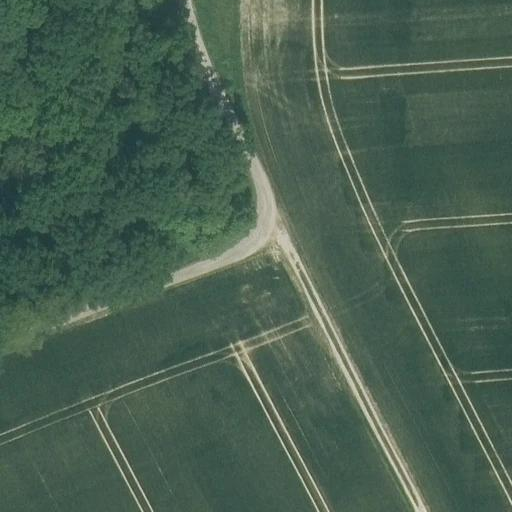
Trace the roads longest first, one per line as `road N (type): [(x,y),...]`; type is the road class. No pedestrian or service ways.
road 1 (track): [(0,348),(240,253),(262,235),(261,193),(186,0)]
road 2 (track): [(422,511),(265,222)]
